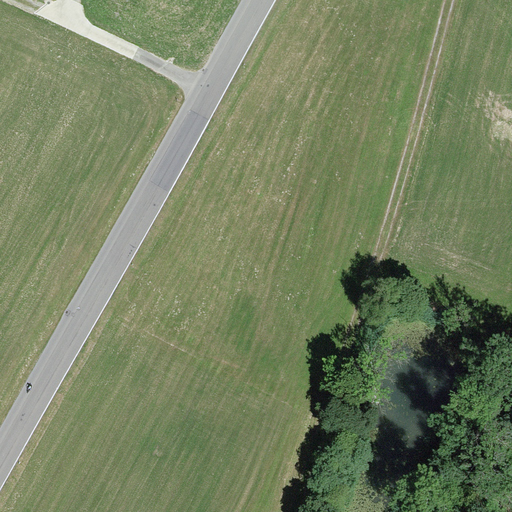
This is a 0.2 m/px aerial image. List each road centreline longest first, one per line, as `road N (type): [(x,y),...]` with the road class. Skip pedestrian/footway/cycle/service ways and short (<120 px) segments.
road 1 (track): [(293,511),(374,258),(443,0)]
road 2 (tertiary): [(260,0),(0,459)]
